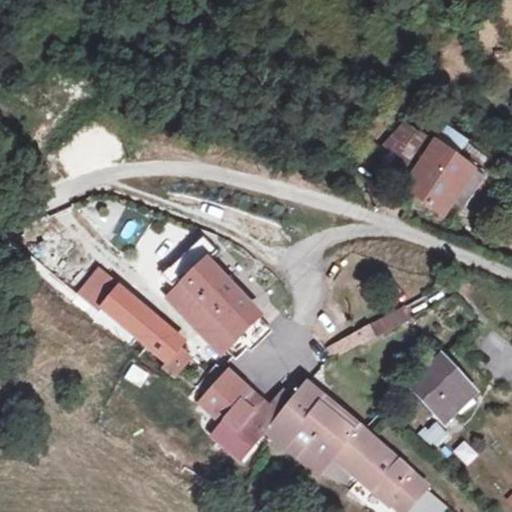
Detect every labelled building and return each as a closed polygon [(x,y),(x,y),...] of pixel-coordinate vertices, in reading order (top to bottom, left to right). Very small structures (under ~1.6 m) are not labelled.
[(411,173),(431,140),(403,122),(379,147),(411,173)] [(403,185),(444,221),(476,171),(473,169),(437,140),(433,137),(431,140),(411,173),(403,185)] [(162,275),(173,287),(207,256),(215,249),(204,237),(162,275)] [(165,293),(219,354),(235,339),(258,319),(261,316),(207,256),(173,287),(165,293)] [(100,312),(119,293),(95,270),(76,290),(100,312)] [(119,293),(100,312),(161,370),(164,366),(182,348),(188,341),(127,284),(119,293)] [(369,327),(374,336),(408,318),(403,309),(369,327)] [(270,332),(258,319),(235,339),(247,353),(270,332)] [(328,349),(333,359),(374,336),(369,327),(328,349)] [(182,348),(164,366),(176,378),(194,359),(182,348)] [(478,394),(441,355),(406,388),(443,426),(478,394)] [(198,404),(223,425),(252,390),(228,370),(198,404)] [(311,477),(330,455),(356,424),(306,381),(279,413),(261,434),(311,477)] [(252,390),(223,425),(212,437),(239,460),(261,434),(279,413),(252,390)] [(356,424),(330,455),(397,511),(407,511),(430,486),(356,424)]
